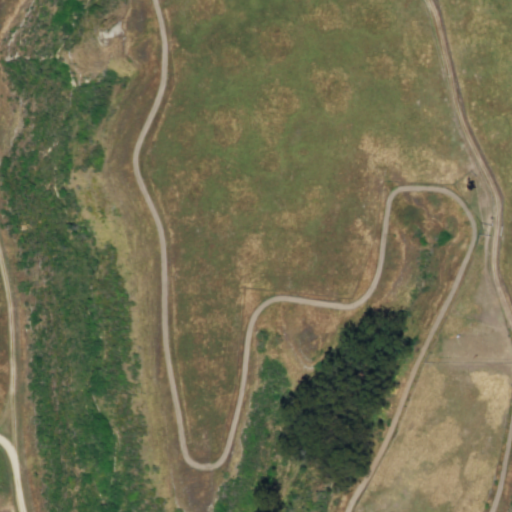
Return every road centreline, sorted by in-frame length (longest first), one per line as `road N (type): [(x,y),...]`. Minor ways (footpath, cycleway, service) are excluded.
road 1 (track): [(428,0),(458,120),(497,195),(491,267),(511,324)]
road 2 (track): [(0,411),(11,391),(0,264)]
road 3 (track): [(21,511),(11,391)]
